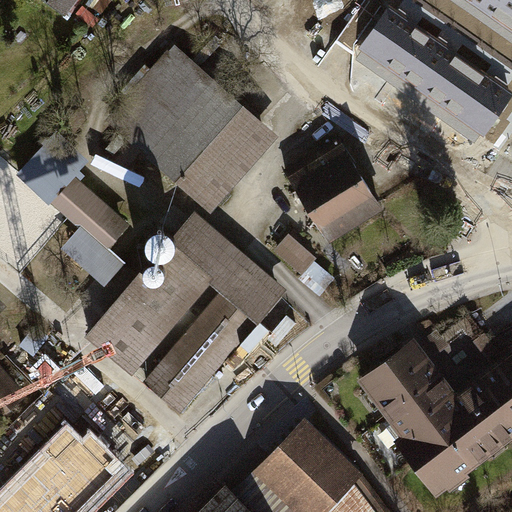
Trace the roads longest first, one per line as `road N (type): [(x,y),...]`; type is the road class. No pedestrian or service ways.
road 1 (residential): [(152,511),(343,336),(430,288),(511,265)]
road 2 (residential): [(231,0),(294,69),(398,153),(490,202),(511,246)]
